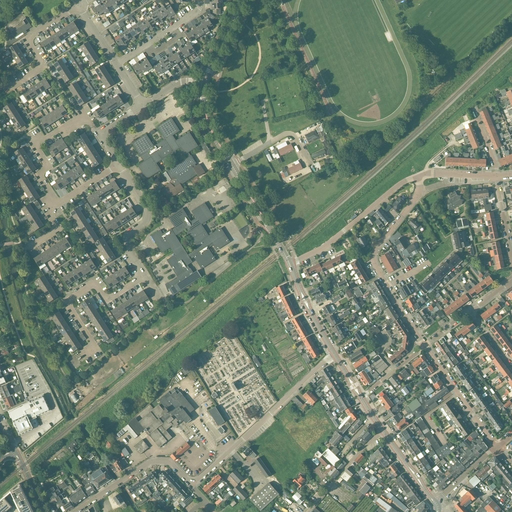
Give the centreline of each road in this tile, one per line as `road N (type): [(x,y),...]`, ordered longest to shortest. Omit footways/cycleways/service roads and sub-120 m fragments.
road 1 (residential): [(187,480),(195,481),(333,352)]
road 2 (residential): [(423,345),(373,258),(420,190)]
road 3 (residential): [(80,355),(93,345),(69,300),(91,285),(109,298),(144,276)]
road 4 (residential): [(416,175),(289,264)]
road 5 (residential): [(58,201),(40,170),(47,163),(39,142),(87,115),(99,133)]
road 6 (residential): [(3,90),(43,65),(32,35),(78,6)]
road 7 (residential): [(144,276),(127,240),(146,208),(118,164)]
road 8 (residential): [(495,447),(423,345)]
